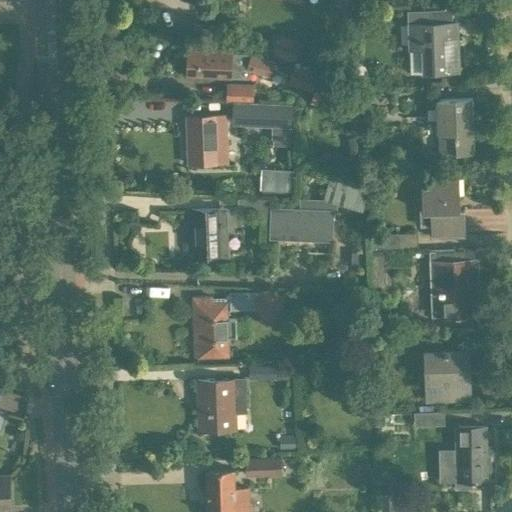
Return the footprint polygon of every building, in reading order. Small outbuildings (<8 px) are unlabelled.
[(408,49),(409,49),(410,73),(457,71),(455,22),(431,23),(430,10),(406,11),(408,49)] [(278,31),(269,35),(265,48),(270,55),(290,62),(299,59),(303,46),(298,38),(278,31)] [(187,50),(186,75),(252,77),(252,70),(271,75),(275,60),(252,53),(187,50)] [(290,81),(313,89),(318,73),(295,66),(290,81)] [(252,102),(252,101),(253,84),(226,83),(225,101),(233,102),(252,102)] [(472,153),(470,97),(434,99),(436,155),(472,153)] [(290,103),(252,101),(252,102),(233,102),(233,115),(237,115),(236,124),(249,124),(249,117),(289,118),(290,103)] [(218,162),(217,114),(186,115),(188,163),(218,162)] [(263,171),(263,189),(295,189),(295,172),(263,171)] [(331,171),(323,198),(337,203),(362,210),(369,183),(331,171)] [(429,227),(429,237),(463,236),(462,208),(456,208),(456,179),(421,180),(421,211),(419,211),(419,227),(429,227)] [(300,197),(300,207),(270,206),(269,238),(333,241),(334,211),(337,211),(337,203),(323,198),(300,197)] [(228,256),(227,208),(190,209),(191,227),(193,227),(194,257),(228,256)] [(372,250),(384,250),(399,250),(398,233),(371,234),(372,250)] [(384,250),(372,250),(374,288),(386,288),(384,250)] [(453,260),(453,250),(427,251),(428,292),(437,292),(437,295),(442,295),(443,317),(478,316),(476,259),(453,260)] [(281,299),(273,291),(229,292),(229,295),(225,299),(212,299),(212,296),(194,297),(196,355),(227,354),(226,338),(235,337),(235,319),(226,319),(226,314),(230,310),(256,309),(264,316),(274,316),(281,309),(281,299)] [(470,398),(468,351),(421,353),(423,399),(470,398)] [(287,378),(287,363),(249,364),(249,379),(287,378)] [(247,411),(246,377),(196,379),(198,430),(236,429),(236,411),(247,411)] [(373,390),(356,389),(355,413),(371,413),(373,390)] [(443,423),(442,410),(412,411),(413,425),(443,423)] [(454,446),(438,446),(439,480),(455,480),(485,479),(484,424),(454,425),(454,446)] [(246,475),(283,474),(283,456),(245,457),(246,475)] [(234,487),(234,468),(206,469),(206,511),(250,511),(250,486),(234,487)] [(0,474),(0,511),(2,511),(2,507),(10,507),(9,475),(0,474)] [(395,481),(380,482),(381,511),(401,511),(401,502),(396,502),(395,481)]
